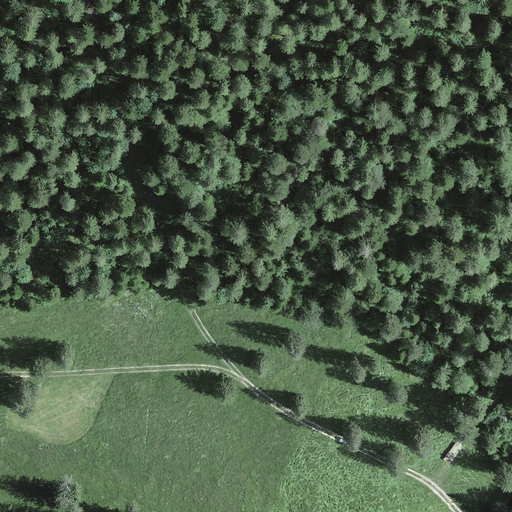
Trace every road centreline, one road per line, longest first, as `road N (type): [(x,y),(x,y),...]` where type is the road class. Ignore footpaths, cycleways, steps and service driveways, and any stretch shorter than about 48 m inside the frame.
road 1 (track): [(459,511),(418,477),(225,371),(0,375)]
road 2 (track): [(242,378),(188,306),(90,0)]
road 3 (track): [(427,483),(511,366)]
